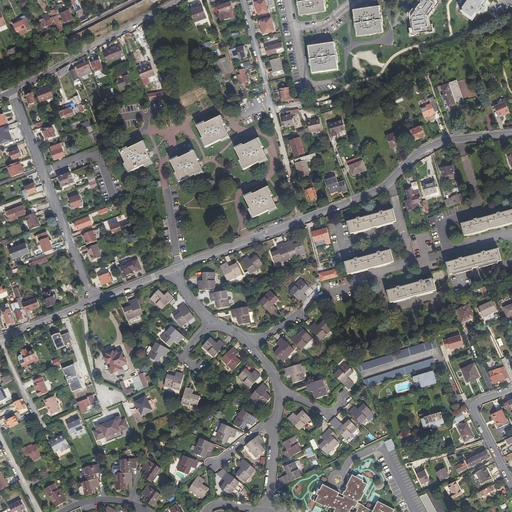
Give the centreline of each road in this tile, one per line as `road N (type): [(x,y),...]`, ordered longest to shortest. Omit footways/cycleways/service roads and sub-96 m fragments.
road 1 (residential): [(300,221),(381,188),(442,141),(511,134)]
road 2 (residential): [(89,301),(10,91)]
road 3 (residential): [(179,0),(10,91)]
road 4 (residential): [(511,389),(473,408),(511,488)]
road 5 (residential): [(178,267),(300,221)]
road 6 (residential): [(300,221),(268,102)]
